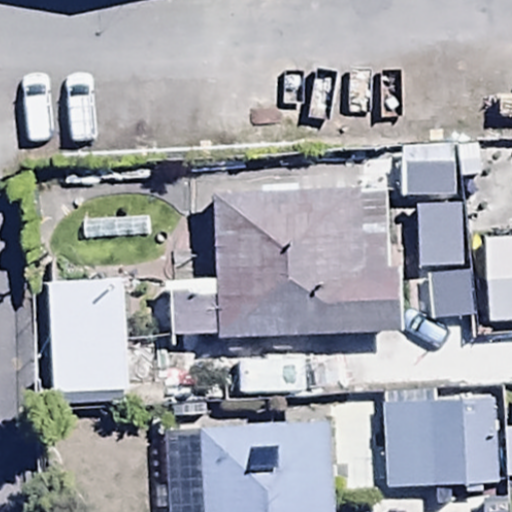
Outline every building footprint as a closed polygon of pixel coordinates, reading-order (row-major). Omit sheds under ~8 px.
[(400,147),(398,199),(450,200),(451,149),(400,147)] [(382,195),(212,195),(212,285),(192,285),(192,276),(171,276),(171,335),(396,335),(396,268),(382,268),(382,195)] [(511,238),(479,240),(482,328),(511,326),(511,238)] [(121,393),(118,279),(45,281),(49,395),(121,393)] [(495,397),(377,402),(382,491),(500,485),(495,397)] [(327,511),(326,422),(196,425),(197,511),(327,511)] [(511,427),(503,427),(503,481),(511,480),(511,427)]
